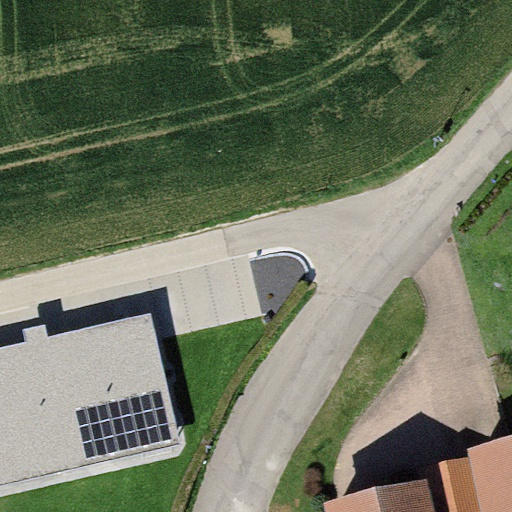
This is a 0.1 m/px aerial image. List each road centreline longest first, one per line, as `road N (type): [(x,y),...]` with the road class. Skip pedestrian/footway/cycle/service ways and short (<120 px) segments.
road 1 (track): [(0,307),(290,240),(400,234)]
road 2 (residential): [(226,511),(287,386),(400,234)]
road 3 (unclassified): [(400,234),(511,106)]
